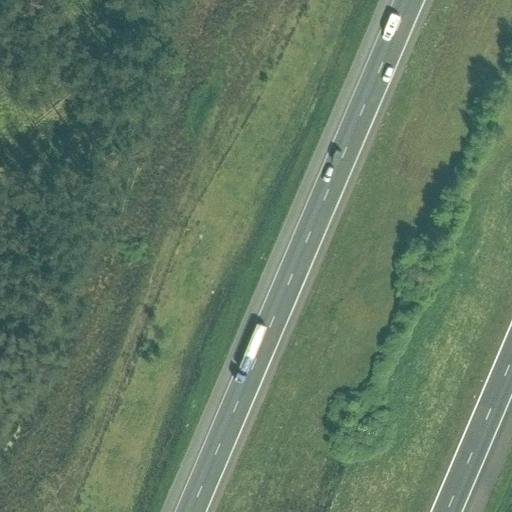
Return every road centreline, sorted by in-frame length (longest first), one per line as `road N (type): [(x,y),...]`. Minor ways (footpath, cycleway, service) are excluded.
road 1 (motorway): [(409,0),(191,511)]
road 2 (motorway): [(453,511),(511,374)]
